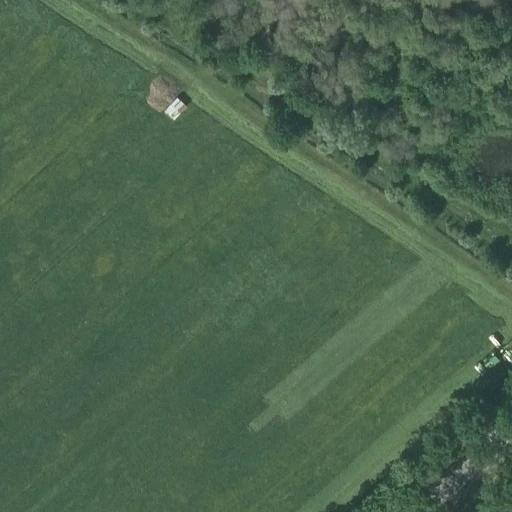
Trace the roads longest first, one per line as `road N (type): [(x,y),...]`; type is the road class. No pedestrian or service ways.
road 1 (track): [(511,247),(138,0)]
road 2 (tertiary): [(419,511),(511,430)]
